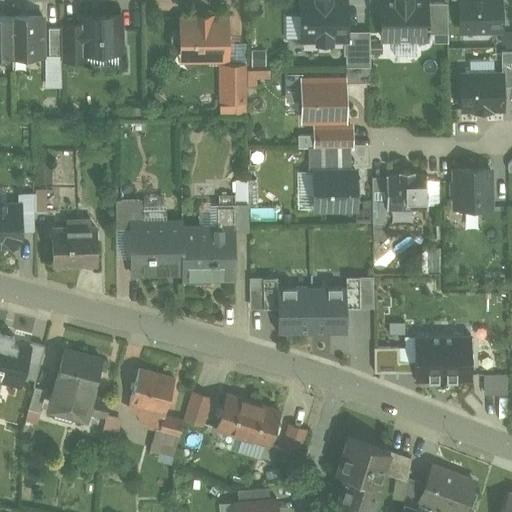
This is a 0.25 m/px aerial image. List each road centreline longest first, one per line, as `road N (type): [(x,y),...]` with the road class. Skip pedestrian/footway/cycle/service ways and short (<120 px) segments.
road 1 (residential): [(0,286),(336,384)]
road 2 (residential): [(336,384),(511,452)]
road 3 (residential): [(336,384),(308,475),(311,511)]
road 4 (residential): [(511,135),(486,148),(387,149)]
